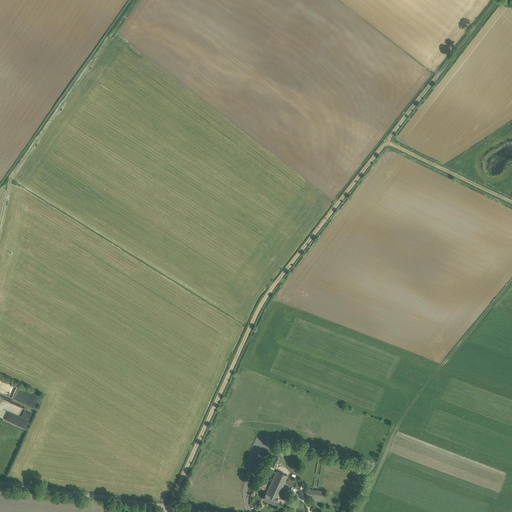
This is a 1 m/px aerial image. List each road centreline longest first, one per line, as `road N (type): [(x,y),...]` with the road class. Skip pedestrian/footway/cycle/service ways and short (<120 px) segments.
road 1 (track): [(387,143),(259,309),(169,507)]
road 2 (unclassified): [(202,511),(0,483)]
road 3 (track): [(497,0),(387,143)]
road 4 (track): [(387,143),(511,202)]
